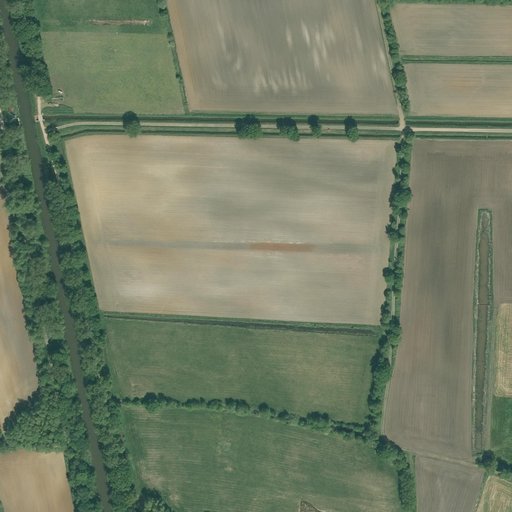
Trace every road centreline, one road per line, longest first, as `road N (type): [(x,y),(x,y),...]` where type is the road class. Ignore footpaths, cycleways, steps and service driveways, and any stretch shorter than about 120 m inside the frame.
road 1 (track): [(377,0),(404,128),(384,440),(511,479)]
road 2 (track): [(81,511),(0,113)]
road 3 (track): [(404,128),(78,123),(45,132)]
